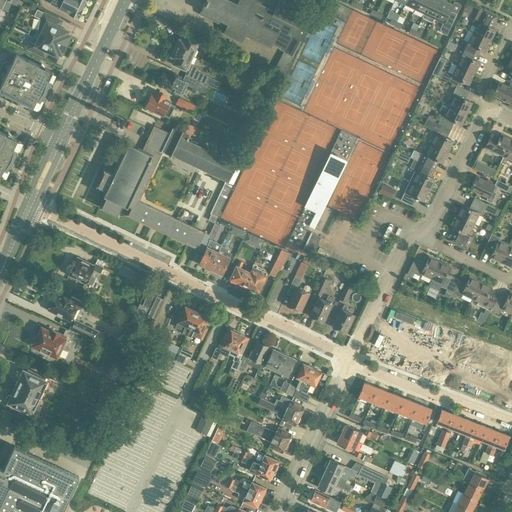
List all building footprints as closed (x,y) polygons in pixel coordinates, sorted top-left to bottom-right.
[(20,7),(27,10),(30,3),(23,0),(20,7)] [(57,7),(60,8),(59,8),(70,13),(69,13),(78,17),(85,0),(52,0),(50,4),(57,7)] [(236,0),(205,0),(199,13),(226,26),(223,33),(242,42),(245,35),(271,48),(272,46),(278,33),(259,24),(264,13),(257,10),(260,4),(260,3),(253,0),(238,0),(238,1),(236,0)] [(281,0),(279,0),(274,10),(260,4),(257,10),(264,13),(259,24),(278,33),(272,46),(281,50),(293,56),(313,16),(296,7),(291,5),(284,1),(281,0)] [(418,0),(406,0),(405,4),(414,9),(418,0)] [(418,0),(414,9),(424,14),(430,0),(418,0)] [(430,0),(424,14),(422,18),(432,22),(433,18),(434,18),(442,0),(430,0)] [(442,0),(434,18),(443,23),(440,29),(442,33),(447,35),(457,15),(450,11),(453,5),(442,0)] [(470,11),(473,5),(467,3),(464,8),(470,11)] [(476,27),(473,32),(490,41),(496,30),(490,27),(492,24),(494,24),(498,16),(480,7),(473,21),(474,26),(476,27)] [(70,36),(67,34),(68,31),(58,26),(61,20),(37,9),(34,16),(40,19),(37,32),(34,30),(66,45),(70,36)] [(24,25),(17,22),(15,28),(21,30),(24,25)] [(66,45),(34,30),(34,31),(38,33),(35,39),(37,40),(35,45),(29,42),(26,48),(44,56),(46,50),(57,55),(58,52),(61,54),(66,45)] [(478,55),(481,50),(485,52),(490,41),(473,32),(468,43),(463,41),(460,46),(478,55)] [(177,41),(174,47),(192,55),(198,42),(186,36),(185,39),(180,37),(178,41),(177,41)] [(200,44),(210,49),(212,43),(202,39),(200,44)] [(462,54),(457,65),(474,74),(480,63),(476,61),(478,55),(460,46),(458,52),(462,54)] [(173,63),(185,69),(192,55),(174,47),(171,53),(172,54),(169,61),(173,63)] [(0,91),(22,102),(22,104),(28,104),(35,108),(53,71),(45,68),(43,64),(41,66),(16,54),(0,87),(0,91)] [(210,77),(206,75),(197,70),(198,68),(190,63),(185,74),(196,80),(206,84),(210,77)] [(469,85),(474,74),(457,65),(452,76),(443,72),(441,78),(457,85),(459,80),(469,85)] [(159,82),(158,84),(183,95),(188,84),(193,86),(196,80),(185,74),(182,80),(180,79),(181,77),(172,73),(170,77),(163,74),(162,76),(160,76),(158,80),(159,82)] [(511,88),(499,82),(496,88),(495,87),(494,89),(495,89),(493,95),(511,104),(511,100),(511,88)] [(455,95),(450,105),(467,114),(472,103),(465,99),(469,91),(457,85),(453,94),(455,95)] [(172,112),(171,112),(174,107),(169,105),(171,102),(164,99),(166,96),(156,92),(154,96),(151,95),(146,107),(169,118),(172,112)] [(176,104),(192,112),(195,106),(178,98),(176,104)] [(461,125),(467,114),(450,105),(445,115),(442,114),(438,123),(451,129),(454,122),(461,125)] [(436,132),(431,144),(448,152),(453,141),(446,138),(451,129),(438,123),(428,118),(424,126),(436,132)] [(201,130),(186,123),(183,130),(198,137),(201,130)] [(129,216),(187,244),(195,226),(139,200),(171,134),(154,126),(153,126),(155,127),(152,134),(157,136),(149,153),(129,143),(114,174),(113,173),(112,173),(110,172),(109,172),(107,170),(105,170),(104,169),(103,170),(105,171),(98,185),(96,185),(96,186),(98,186),(99,187),(101,187),(102,189),(104,189),(105,190),(106,190),(104,195),(106,197),(102,206),(99,206),(99,207),(102,207),(103,209),(105,209),(106,210),(108,210),(109,211),(111,211),(112,213),(114,213),(115,214),(117,214),(118,216),(119,215),(117,213),(122,204),(127,207),(128,206),(132,208),(128,216),(128,217),(129,216)] [(171,155),(228,183),(237,164),(188,141),(191,134),(183,130),(182,132),(174,128),(171,134),(166,144),(163,151),(171,155)] [(0,172),(3,166),(7,168),(15,150),(12,148),(16,139),(12,137),(9,133),(7,134),(0,131),(0,172)] [(491,133),(483,149),(492,154),(494,151),(504,156),(511,139),(501,134),(499,137),(491,133)] [(414,154),(412,158),(419,161),(432,168),(435,160),(442,163),(448,152),(431,144),(425,155),(423,154),(421,157),(414,154)] [(397,157),(408,163),(412,157),(400,151),(397,157)] [(432,168),(419,161),(412,158),(410,162),(412,163),(410,167),(415,170),(410,181),(412,182),(429,190),(434,179),(428,176),(432,168)] [(327,159),(308,199),(313,202),(311,207),(321,212),(342,166),(327,159)] [(485,165),(478,161),(474,168),(481,172),(485,165)] [(494,185),(476,176),(474,182),(473,181),(472,183),(473,183),(470,189),(488,197),(486,200),(491,203),(496,192),(495,192),(498,186),(507,191),(510,186),(496,180),(494,185)] [(429,190),(412,182),(407,192),(405,191),(400,200),(413,206),(417,198),(424,201),(429,190)] [(382,187),(379,192),(385,195),(387,189),(382,187)] [(462,205),(456,216),(474,225),(479,214),(481,215),(487,204),(474,197),(469,208),(462,205)] [(309,219),(311,212),(304,210),(302,216),(309,219)] [(208,220),(214,223),(217,217),(211,214),(208,220)] [(453,241),(467,248),(475,232),(471,230),(474,225),(456,216),(451,227),(458,230),(453,241)] [(231,224),(231,225),(228,231),(235,235),(238,229),(239,228),(231,224)] [(204,250),(207,244),(206,243),(208,239),(210,235),(209,235),(205,232),(201,241),(197,248),(196,251),(204,254),(206,250),(204,250)] [(321,237),(311,232),(302,251),(312,256),(321,237)] [(260,249),(264,241),(247,233),(243,241),(260,249)] [(490,257),(501,262),(509,246),(498,241),(500,237),(491,233),(485,246),(493,250),(490,257)] [(204,254),(199,264),(210,269),(218,252),(212,249),(213,247),(207,244),(204,250),(206,250),(204,254)] [(221,245),(218,250),(218,252),(210,269),(215,271),(214,272),(219,275),(220,273),(221,274),(231,253),(225,250),(226,248),(221,245)] [(511,247),(509,246),(501,262),(511,267),(511,247)] [(317,251),(328,257),(330,252),(319,247),(317,251)] [(281,248),(269,273),(277,277),(289,251),(281,248)] [(415,258),(407,274),(412,277),(414,273),(419,276),(420,274),(431,279),(440,262),(429,256),(425,263),(415,258)] [(69,272),(68,274),(92,286),(96,278),(91,275),(94,269),(100,272),(103,267),(95,263),(94,266),(76,257),(72,266),(69,266),(67,270),(69,272)] [(243,261),(240,260),(239,259),(238,262),(233,273),(230,278),(232,279),(232,281),(235,282),(237,281),(246,286),(250,278),(249,278),(251,275),(250,274),(252,269),(251,269),(246,267),(245,269),(240,267),(243,261)] [(288,290),(286,294),(292,296),(287,305),(300,311),(309,293),(297,287),(308,265),(301,262),(288,290)] [(451,267),(440,262),(431,279),(441,284),(440,286),(446,289),(445,291),(446,291),(451,294),(452,291),(458,279),(448,274),(451,267)] [(254,263),(251,269),(252,269),(250,274),(251,275),(249,278),(250,278),(246,286),(258,291),(266,275),(265,275),(267,272),(265,270),(256,265),(256,264),(254,263)] [(118,272),(118,273),(140,284),(144,276),(122,265),(118,272)] [(329,280),(322,276),(314,293),(321,296),(329,280)] [(466,283),(458,279),(452,291),(460,295),(461,293),(472,299),(480,282),(470,276),(466,283)] [(492,287),(480,282),(472,299),(477,301),(476,303),(490,310),(496,298),(498,295),(490,291),(492,287)] [(346,286),(339,299),(345,303),(352,289),(346,286)] [(496,298),(490,310),(498,313),(500,308),(511,313),(511,292),(509,292),(506,298),(498,294),(498,295),(496,298)] [(72,294),(69,299),(56,293),(48,309),(71,320),(73,317),(75,318),(80,309),(76,307),(77,305),(79,306),(80,306),(81,306),(82,305),(83,305),(83,304),(84,303),(84,302),(84,301),(83,300),(82,299),(72,294)] [(139,304),(131,322),(137,325),(142,314),(147,316),(147,315),(155,319),(164,300),(156,296),(153,295),(152,297),(147,295),(142,305),(139,304)] [(318,298),(309,316),(323,322),(334,299),(328,296),(326,301),(318,298)] [(341,309),(333,327),(345,333),(354,315),(347,312),(349,307),(345,305),(342,310),(341,309)] [(196,311),(185,306),(181,315),(178,314),(175,319),(178,320),(177,322),(185,325),(181,333),(186,335),(192,323),(190,323),(196,311)] [(390,316),(376,351),(456,383),(464,386),(511,405),(511,381),(408,340),(418,314),(399,306),(394,318),(390,316)] [(190,323),(192,323),(186,335),(187,335),(186,336),(191,338),(192,335),(201,339),(207,328),(203,326),(207,317),(196,311),(190,323)] [(73,319),(72,321),(68,330),(94,342),(99,331),(75,319),(73,319)] [(146,331),(129,323),(126,329),(139,346),(146,331)] [(32,343),(34,343),(33,346),(46,352),(45,356),(53,360),(56,354),(57,354),(61,347),(69,351),(77,335),(65,330),(63,334),(49,327),(47,330),(41,327),(37,337),(35,336),(32,343)] [(216,347),(211,357),(216,360),(219,353),(227,357),(228,354),(231,348),(239,332),(233,329),(233,330),(228,328),(224,336),(220,344),(219,344),(217,348),(216,347)] [(231,348),(228,354),(234,357),(233,360),(234,360),(231,367),(236,369),(237,367),(239,365),(241,361),(239,360),(241,356),(245,346),(244,346),(248,338),(244,336),(244,334),(239,332),(231,348)] [(173,359),(178,348),(160,339),(154,350),(173,359)] [(241,361),(239,365),(245,368),(247,363),(258,368),(262,361),(268,347),(267,345),(263,343),(262,344),(257,341),(254,348),(253,348),(250,356),(244,353),(241,361)] [(122,356),(129,360),(134,362),(139,353),(137,346),(126,349),(125,349),(122,356)] [(258,368),(258,369),(263,371),(263,369),(268,371),(270,366),(277,369),(284,353),(279,351),(278,351),(273,349),(266,363),(262,361),(258,368)] [(476,351),(474,361),(481,363),(483,353),(476,351)] [(158,362),(161,355),(155,352),(151,359),(158,362)] [(185,365),(188,358),(178,353),(175,360),(185,365)] [(284,353),(277,369),(282,372),(280,377),(285,379),(295,359),(290,357),(289,356),(284,353)] [(134,362),(129,360),(123,375),(128,377),(134,362)] [(139,467),(147,470),(186,379),(182,377),(184,371),(166,363),(125,458),(118,455),(115,462),(137,472),(139,467)] [(308,366),(303,363),(297,377),(301,379),(293,396),(298,398),(308,377),(313,367),(308,365),(308,366)] [(313,367),(308,377),(298,398),(307,403),(310,396),(305,393),(307,391),(311,384),(315,386),(321,372),(316,370),(317,369),(313,367)] [(45,377),(28,368),(26,372),(23,370),(22,370),(21,370),(20,370),(19,371),(18,372),(18,373),(18,374),(18,375),(18,376),(19,377),(20,377),(16,387),(24,390),(29,393),(38,397),(46,381),(44,380),(45,377)] [(103,376),(97,389),(112,396),(118,383),(103,376)] [(289,384),(284,381),(280,390),(285,393),(289,384)] [(371,402),(377,387),(364,382),(358,396),(371,402)] [(30,413),(38,397),(29,393),(24,390),(16,387),(11,395),(10,395),(9,395),(8,395),(8,396),(7,396),(6,397),(6,398),(6,399),(6,400),(6,401),(7,402),(8,403),(11,404),(9,407),(26,416),(28,412),(30,413)] [(371,402),(385,407),(390,392),(377,387),(371,402)] [(390,392),(385,407),(399,412),(404,398),(390,392)] [(189,405),(200,410),(205,401),(193,396),(189,405)] [(275,405),(260,398),(257,404),(272,411),(272,410),(275,405)] [(399,412),(412,418),(418,403),(404,398),(399,412)] [(275,405),(300,417),(303,411),(302,410),(303,407),(290,401),(288,405),(277,400),(275,405)] [(418,403),(412,418),(426,423),(431,409),(418,403)] [(202,410),(201,411),(204,413),(213,417),(216,411),(204,405),(202,410)] [(300,417),(275,405),(272,410),(277,412),(276,414),(277,416),(295,425),(297,422),(298,422),(300,417)] [(447,427),(453,414),(441,409),(436,423),(447,427)] [(195,429),(205,434),(207,435),(210,427),(211,428),(216,418),(213,417),(204,413),(199,423),(198,422),(195,429)] [(350,413),(348,417),(359,422),(362,419),(350,413)] [(447,427),(459,432),(464,418),(453,414),(447,427)] [(459,432),(466,434),(470,436),(475,422),(464,418),(459,432)] [(376,425),(364,419),(362,423),(373,429),(376,425)] [(249,426),(276,438),(288,444),(290,438),(289,438),(291,434),(277,428),(275,433),(251,422),(249,426)] [(474,438),(481,440),(486,427),(475,422),(470,436),(474,438)] [(341,434),(357,441),(361,432),(345,424),(341,434)] [(377,425),(376,430),(388,434),(390,429),(377,425)] [(249,426),(247,431),(270,442),(268,446),(282,452),(284,449),(285,449),(288,444),(276,438),(249,426)] [(217,427),(211,441),(218,444),(225,430),(217,427)] [(488,443),(492,445),(498,431),(486,427),(481,440),(488,443)] [(436,445),(439,446),(440,446),(446,431),(442,429),(436,445)] [(379,436),(366,430),(364,435),(376,441),(379,436)] [(450,433),(446,431),(440,446),(444,448),(450,433)] [(498,431),(492,445),(504,449),(509,436),(498,431)] [(352,451),(357,441),(341,434),(336,443),(352,451)] [(404,439),(415,443),(417,439),(405,434),(404,439)] [(471,447),(474,438),(470,436),(466,445),(467,446),(471,447)] [(82,452),(98,459),(99,460),(105,448),(88,440),(82,452)] [(217,450),(219,445),(211,441),(209,446),(217,450)] [(0,511),(62,511),(70,497),(79,477),(14,446),(3,469),(0,467),(0,511)] [(237,446),(234,452),(246,457),(248,452),(237,446)] [(485,463),(489,454),(491,449),(487,447),(485,452),(483,452),(480,461),(485,463)] [(413,463),(419,451),(413,448),(408,460),(413,463)] [(372,458),(356,451),(353,456),(370,463),(372,458)] [(246,457),(234,452),(232,456),(244,461),(246,457)] [(253,454),(248,452),(246,457),(275,471),(277,466),(276,465),(278,461),(257,452),(256,455),(253,453),(253,454)] [(430,455),(424,452),(421,459),(427,462),(430,455)] [(198,468),(210,473),(216,460),(205,454),(198,468)] [(256,473),(269,479),(271,475),(273,476),(275,471),(246,457),(244,461),(252,465),(250,470),(256,473)] [(353,477),(356,471),(330,459),(329,462),(327,462),(324,469),(347,480),(348,480),(351,476),(353,477)] [(417,466),(423,469),(427,462),(421,459),(417,466)] [(394,460),(389,472),(397,475),(402,477),(402,478),(408,467),(394,460)] [(389,478),(362,465),(358,475),(375,482),(376,483),(377,481),(383,484),(385,485),(389,478)] [(204,487),(210,473),(198,468),(192,482),(204,487)] [(322,474),(323,475),(321,478),(349,491),(352,486),(345,483),(347,480),(324,469),(322,474)] [(471,478),(469,483),(482,489),(488,478),(474,472),(471,478)] [(410,480),(416,483),(420,476),(414,473),(410,480)] [(233,484),(262,498),(264,493),(263,493),(265,488),(243,478),(240,479),(239,481),(235,479),(233,484)] [(347,497),(349,491),(321,478),(320,481),(319,481),(317,485),(318,486),(317,487),(339,497),(340,494),(347,497)] [(438,483),(431,479),(429,483),(436,487),(438,483)] [(413,491),(416,483),(410,480),(406,488),(413,491)] [(375,482),(371,491),(379,495),(382,496),(387,486),(385,485),(383,484),(377,481),(376,483),(375,482)] [(197,501),(204,487),(192,482),(186,495),(197,501)] [(464,494),(477,500),(482,489),(469,483),(464,494)] [(260,503),(262,498),(233,484),(230,489),(238,493),(237,494),(238,495),(238,497),(240,498),(243,500),(257,506),(259,502),(260,503)] [(447,488),(439,484),(437,489),(444,493),(447,488)] [(312,494),(310,499),(311,499),(311,500),(319,505),(334,511),(335,511),(340,502),(315,490),(313,495),(312,494)] [(387,499),(376,494),(372,502),(383,507),(387,499)] [(477,500),(464,494),(459,505),(472,511),(477,500)] [(186,511),(192,511),(197,501),(186,495),(179,509),(184,511),(186,511)] [(406,504),(409,498),(403,495),(399,501),(406,504)] [(396,509),(401,511),(406,504),(399,501),(396,509)] [(345,502),(341,509),(346,511),(353,511),(356,507),(345,502)]
